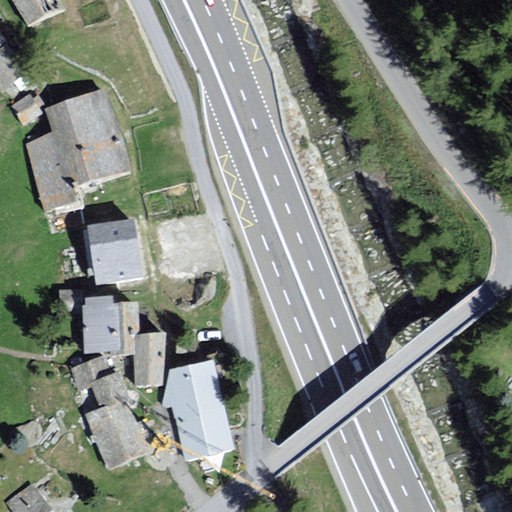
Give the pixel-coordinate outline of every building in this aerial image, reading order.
[(55,0),(9,0),(24,29),(61,11),(55,0)] [(5,48),(0,52),(0,95),(1,96),(27,73),(5,48)] [(102,94),(40,112),(48,136),(24,144),(45,213),(77,204),(72,188),(126,171),(102,94)] [(99,287),(151,277),(139,213),(86,223),(99,287)] [(111,302),(80,304),(85,357),(117,353),(122,388),(161,388),(165,338),(136,339),(135,307),(111,309),(111,302)] [(100,361),(70,372),(80,398),(89,394),(98,414),(82,421),(107,475),(146,457),(122,408),(129,406),(116,376),(108,379),(100,361)] [(210,365),(165,375),(183,463),(229,454),(210,365)] [(45,511),(30,489),(3,506),(7,511),(45,511)]
